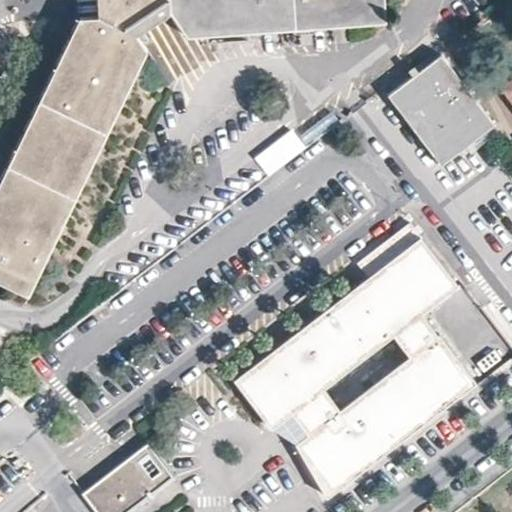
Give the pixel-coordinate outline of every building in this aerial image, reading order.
[(93,0),(96,20),(75,23),(0,180),(0,288),(22,300),(140,56),(130,37),(161,16),(180,44),(375,29),(372,0),(93,0)] [(72,0),(75,23),(96,20),(93,0),(72,0)] [(508,130),(455,61),(402,101),(455,171),(508,130)] [(294,130),(257,157),(270,176),(308,149),(294,130)] [(368,275),(235,378),(273,427),(293,412),(309,433),(297,442),(328,496),(476,382),(439,333),(438,334),(422,313),(459,284),(411,222),(358,262),(368,275)] [(126,511),(174,476),(148,442),(115,467),(130,483),(97,511),(98,511),(126,511)] [(130,483),(115,467),(83,492),(97,511),(130,483)]
